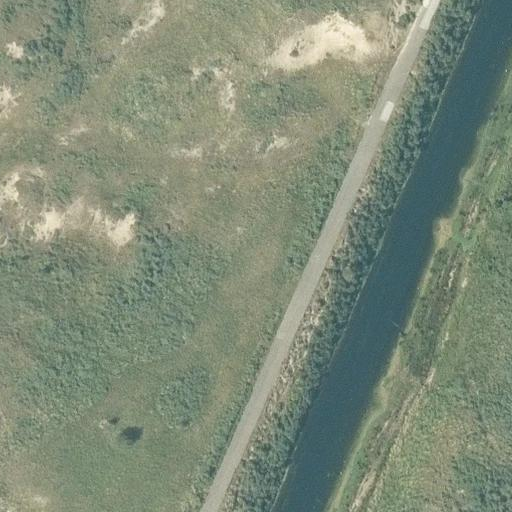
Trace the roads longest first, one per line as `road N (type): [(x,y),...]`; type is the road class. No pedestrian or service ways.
road 1 (track): [(206,511),(427,0)]
road 2 (track): [(511,106),(353,511)]
